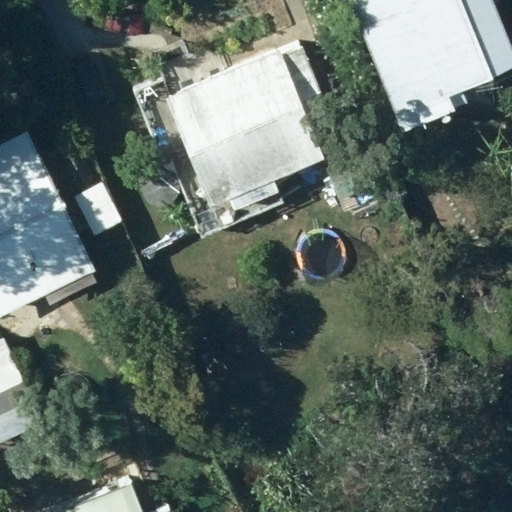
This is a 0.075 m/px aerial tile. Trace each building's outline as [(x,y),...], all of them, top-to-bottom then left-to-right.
[(357,0),(394,83),(447,61),(441,49),(473,35),(500,96),(511,90),(511,22),(502,0),(357,0)] [(275,26),(167,68),(207,173),(222,166),(228,179),(274,162),(269,149),(321,129),(300,77),(311,73),(294,28),(279,34),(275,26)] [(0,288),(92,246),(37,129),(0,146),(0,288)] [(335,183),(367,167),(356,145),(324,160),(335,183)] [(136,187),(142,193),(149,196),(157,198),(164,196),(171,192),(176,186),(179,179),(179,171),(177,163),(172,157),(166,153),(159,151),(151,151),(144,154),(138,159),(134,165),(132,172),(133,180),(136,187)] [(0,387),(28,377),(5,317),(0,318),(0,387)] [(141,511),(123,464),(14,506),(16,511),(141,511)]
